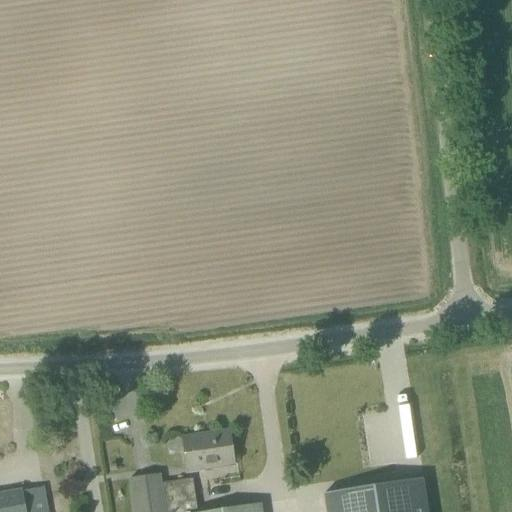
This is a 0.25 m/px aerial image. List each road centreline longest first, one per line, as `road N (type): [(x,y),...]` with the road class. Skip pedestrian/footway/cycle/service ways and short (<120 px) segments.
road 1 (unclassified): [(0,373),(175,361),(465,325)]
road 2 (unclassified): [(465,325),(428,0)]
